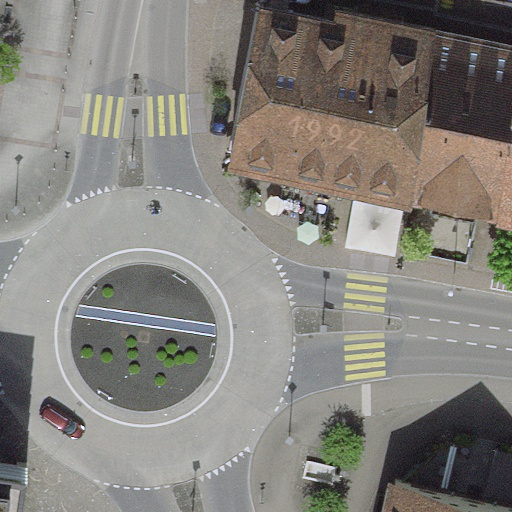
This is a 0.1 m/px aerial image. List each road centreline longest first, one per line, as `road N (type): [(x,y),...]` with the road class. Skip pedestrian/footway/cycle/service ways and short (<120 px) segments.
road 1 (secondary): [(21,314),(23,360),(39,401),(79,440),(134,458),(174,455)]
road 2 (secondary): [(511,332),(364,320),(270,328)]
road 3 (secondary): [(141,208),(140,113),(155,0)]
road 4 (secondary): [(270,328),(259,282),(231,242),(196,219),(141,208)]
road 5 (secondary): [(141,208),(108,214),(66,237),(36,271),(21,314)]
road 6 (secondary): [(174,455),(224,430),(262,378),(270,328)]
